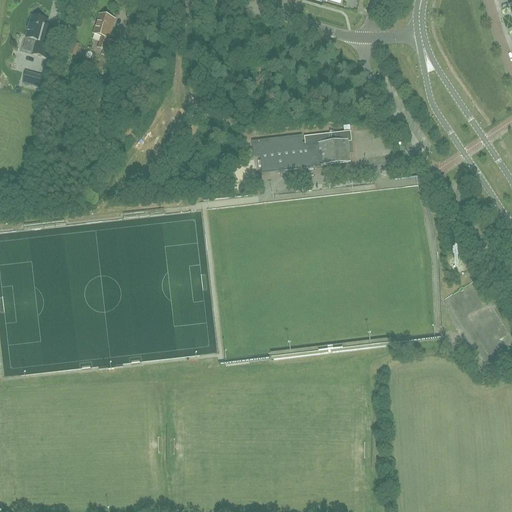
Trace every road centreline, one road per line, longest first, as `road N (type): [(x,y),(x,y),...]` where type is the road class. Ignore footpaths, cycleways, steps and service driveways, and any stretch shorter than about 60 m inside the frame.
road 1 (unclassified): [(511,287),(370,75),(366,37)]
road 2 (tertiary): [(420,36),(434,108),(511,224)]
road 3 (tertiary): [(511,183),(420,36)]
road 4 (unclassified): [(366,37),(224,0)]
